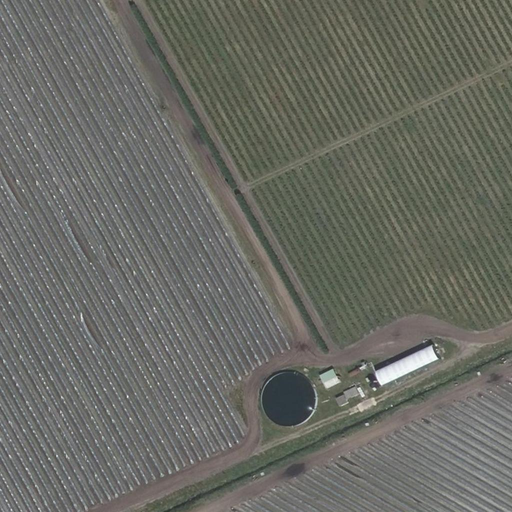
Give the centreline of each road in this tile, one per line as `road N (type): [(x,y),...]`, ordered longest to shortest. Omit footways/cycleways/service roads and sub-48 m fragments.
road 1 (track): [(50,511),(193,444),(263,373),(290,361),(432,327),(490,342),(511,331)]
road 2 (track): [(120,0),(320,358)]
